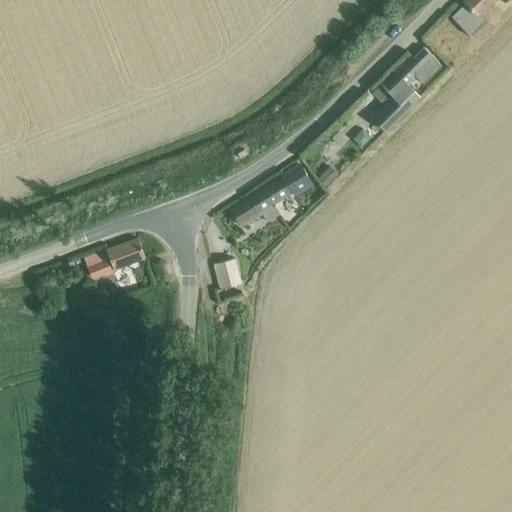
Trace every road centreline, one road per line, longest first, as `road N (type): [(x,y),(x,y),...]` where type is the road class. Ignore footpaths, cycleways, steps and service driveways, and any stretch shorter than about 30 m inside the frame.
road 1 (unclassified): [(175,212),(250,177),(320,122),(441,0)]
road 2 (unclassified): [(172,511),(186,295),(175,212)]
road 3 (unclassified): [(0,276),(175,212)]
